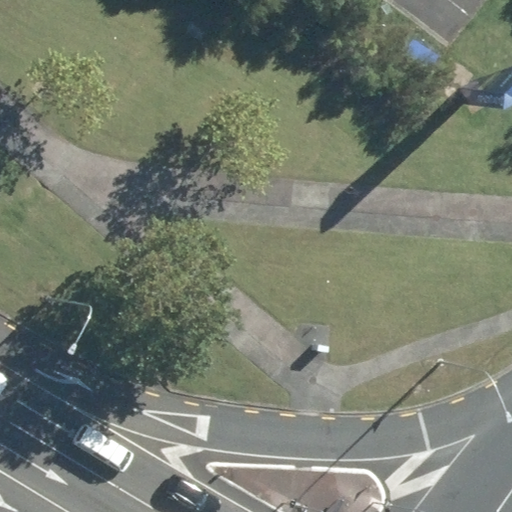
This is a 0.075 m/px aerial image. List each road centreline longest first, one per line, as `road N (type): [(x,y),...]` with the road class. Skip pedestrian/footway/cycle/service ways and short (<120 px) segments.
road 1 (primary): [(0,413),(310,438),(418,425),(511,396)]
road 2 (primary): [(0,416),(146,511)]
